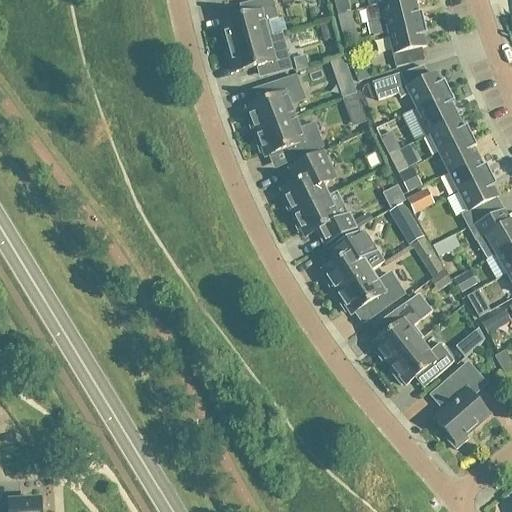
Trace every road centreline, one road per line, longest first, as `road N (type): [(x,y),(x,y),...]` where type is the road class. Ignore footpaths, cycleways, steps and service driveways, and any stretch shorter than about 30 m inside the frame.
road 1 (residential): [(452,498),(365,404),(255,237),(209,132),(176,0)]
road 2 (secondary): [(174,511),(0,225)]
